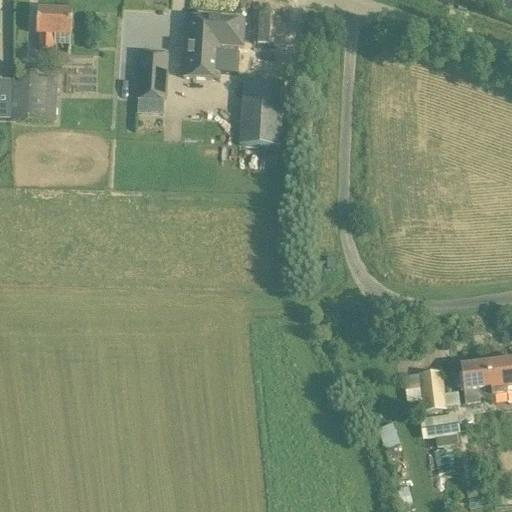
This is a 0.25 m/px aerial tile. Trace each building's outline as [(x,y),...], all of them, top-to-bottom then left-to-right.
[(70,46),(72,13),(38,11),(37,36),(39,36),(38,52),(53,52),(53,45),(70,46)] [(187,20),(183,79),(219,82),(219,75),(237,76),(238,55),(237,55),(237,49),(243,50),(244,24),(187,20)] [(71,56),(51,55),(50,67),(70,67),(70,66),(92,66),(92,57),(71,57),(71,56)] [(168,57),(140,56),(138,85),(166,87),(168,57)] [(55,124),(58,79),(19,77),(19,84),(13,83),(11,121),(55,124)] [(0,120),(10,121),(10,83),(0,82),(0,120)] [(280,150),(284,86),(243,84),(239,148),(280,150)] [(511,363),(491,366),(494,398),(511,395),(511,363)] [(494,398),(491,366),(460,370),(465,407),(479,405),(479,400),(492,398),(494,398)] [(446,412),(441,374),(418,377),(419,378),(404,380),(407,404),(416,403),(418,416),(446,412)] [(456,417),(424,421),(427,441),(435,440),(437,450),(461,446),(456,417)] [(379,429),(387,449),(402,443),(394,423),(379,429)] [(472,489),(465,490),(467,501),(477,499),(476,493),(472,489)]
